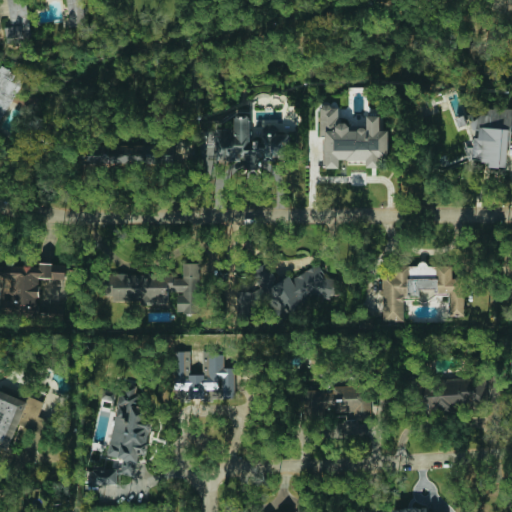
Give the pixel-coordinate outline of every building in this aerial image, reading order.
[(27,0),(66,0),(69,27),(86,25),(83,0),(7,0),(10,26),(5,27),(7,42),(31,40),(27,0)] [(0,120),(23,77),(0,65),(0,120)] [(325,168),(340,168),(340,159),(366,160),(366,166),(388,167),(388,130),(379,130),(380,115),(367,115),(367,129),(349,129),(349,122),(338,122),(339,105),(320,105),(320,137),(326,137),(325,168)] [(511,108),(487,107),(487,117),(473,117),(472,130),(474,130),(473,159),(489,160),(489,165),(509,167),(511,108)] [(217,161),(236,161),(237,170),(267,169),(267,172),(275,172),(275,159),(289,158),(288,133),(262,134),(262,141),(250,142),(249,116),(234,116),(235,128),(216,129),(217,161)] [(263,125),(263,132),(284,133),(284,126),(263,125)] [(93,163),(140,166),(141,147),(103,145),(103,153),(93,152),(93,163)] [(66,265),(6,262),(5,266),(0,265),(0,310),(38,312),(39,277),(65,278),(66,265)] [(110,275),(110,301),(168,301),(168,292),(177,292),(177,312),(199,312),(199,262),(182,262),(182,274),(110,275)] [(275,282),(268,262),(251,268),(258,285),(258,290),(236,291),(237,319),(255,318),(254,302),(259,300),(261,304),(272,303),(276,316),(332,295),(321,265),(275,282)] [(383,320),(404,320),(404,296),(420,296),(420,289),(435,289),(435,293),(449,293),(449,315),(464,315),(464,278),(452,278),(452,264),(419,264),(419,266),(394,266),(394,274),(383,274),(383,320)] [(234,397),(234,367),(223,367),(223,351),(203,351),(203,374),(190,374),(189,351),(174,351),(175,390),(188,389),(188,398),(234,397)] [(420,381),(421,411),(461,409),(460,406),(485,404),(484,378),(420,381)] [(109,456),(122,457),(120,474),(135,476),(138,453),(146,454),(150,424),(137,422),(142,386),(119,383),(109,456)] [(0,446),(9,449),(28,395),(0,385),(0,446)] [(369,419),(369,385),(332,385),(332,390),(304,390),(304,420),(325,420),(325,410),(354,410),(354,419),(369,419)] [(92,484),(117,484),(116,469),(92,469),(92,484)]
